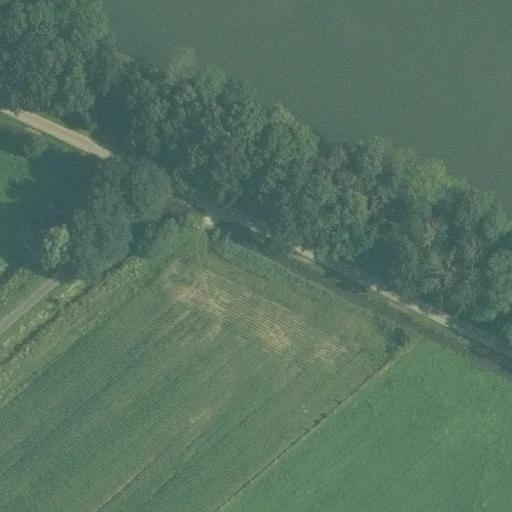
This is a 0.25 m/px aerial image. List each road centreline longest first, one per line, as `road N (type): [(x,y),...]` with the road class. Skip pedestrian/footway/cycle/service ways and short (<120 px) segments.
road 1 (track): [(511,360),(134,168)]
road 2 (track): [(134,168),(0,111)]
